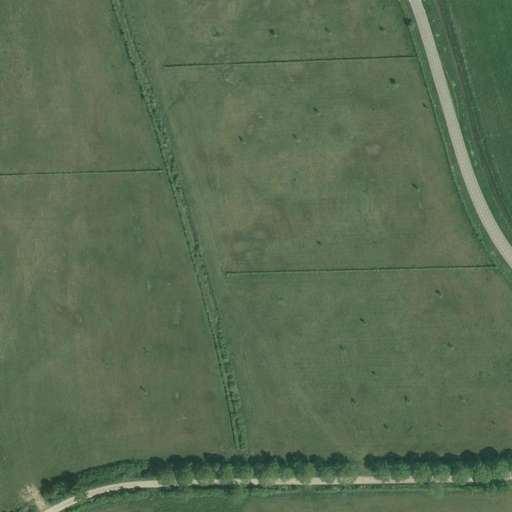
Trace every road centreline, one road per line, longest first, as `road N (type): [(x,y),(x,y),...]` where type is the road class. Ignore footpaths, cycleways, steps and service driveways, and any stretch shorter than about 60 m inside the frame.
road 1 (track): [(48,511),(124,485),(511,475)]
road 2 (tertiary): [(511,255),(462,157),(417,0)]
